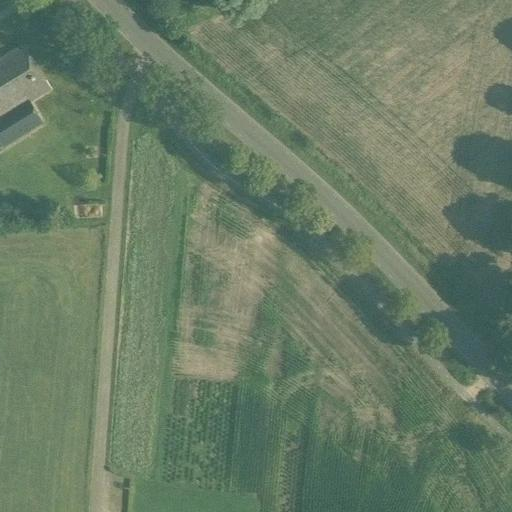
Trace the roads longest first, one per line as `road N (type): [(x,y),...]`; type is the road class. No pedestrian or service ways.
road 1 (tertiary): [(499,381),(341,215),(147,43)]
road 2 (unclassified): [(92,511),(122,140),(147,43)]
